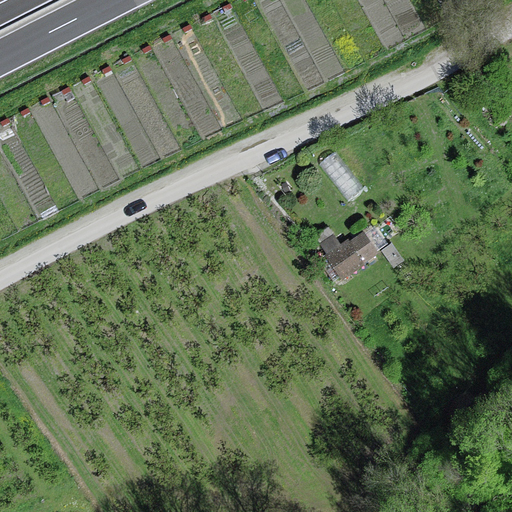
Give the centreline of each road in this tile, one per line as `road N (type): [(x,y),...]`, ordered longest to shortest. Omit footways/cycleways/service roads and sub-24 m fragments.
road 1 (unclassified): [(0,282),(184,186),(438,71),(511,24)]
road 2 (motorway): [(0,57),(112,0)]
